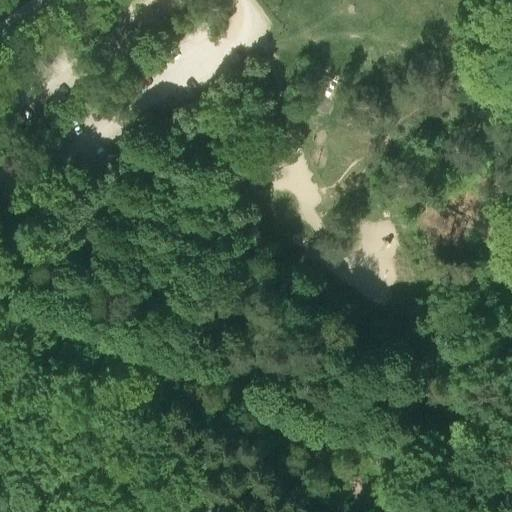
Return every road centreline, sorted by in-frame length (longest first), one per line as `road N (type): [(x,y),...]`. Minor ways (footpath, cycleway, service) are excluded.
road 1 (track): [(380,511),(287,414),(210,369),(0,289)]
road 2 (track): [(287,414),(511,470)]
